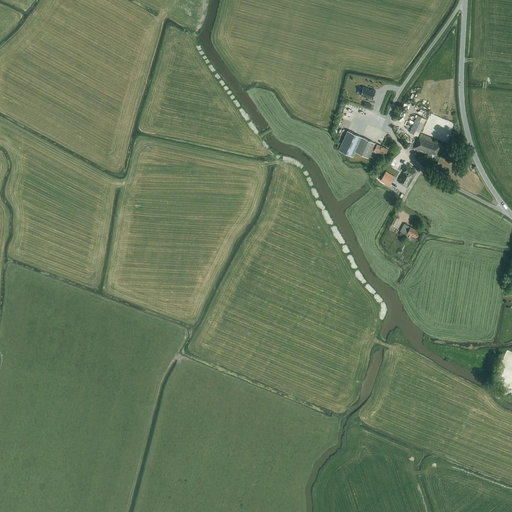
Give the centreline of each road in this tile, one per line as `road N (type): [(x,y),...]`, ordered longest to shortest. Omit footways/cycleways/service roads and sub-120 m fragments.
road 1 (residential): [(507,210),(422,168),(390,132),(397,95),(464,0)]
road 2 (tertiary): [(507,210),(466,127),(465,0)]
